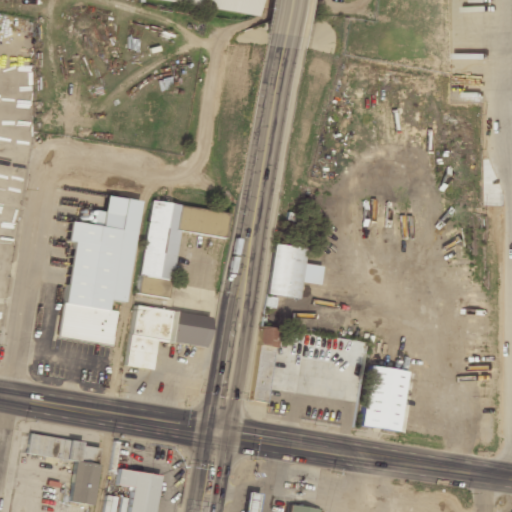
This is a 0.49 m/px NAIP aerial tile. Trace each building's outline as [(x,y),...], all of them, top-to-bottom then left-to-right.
[(122,302),(135,200),(102,196),(100,211),(91,210),(89,224),(66,221),(64,241),(68,241),(55,338),(107,345),(112,311),(104,310),(106,300),(122,302)] [(227,213),(148,201),(134,292),(166,297),(176,231),(223,238),(227,213)] [(263,294),(294,299),(302,248),(271,243),(263,294)] [(122,366),(149,370),(153,340),(202,347),(207,316),(130,306),(122,366)] [(263,403),(274,329),(257,326),(246,401),(263,403)] [(356,427),(395,432),(404,372),(364,366),(356,427)] [(97,445),(25,435),(22,454),(71,461),(65,502),(88,505),(97,445)] [(150,511),(156,475),(114,469),(112,484),(127,486),(123,511),(150,511)] [(251,511),(255,495),(245,493),(241,511),(251,511)]
